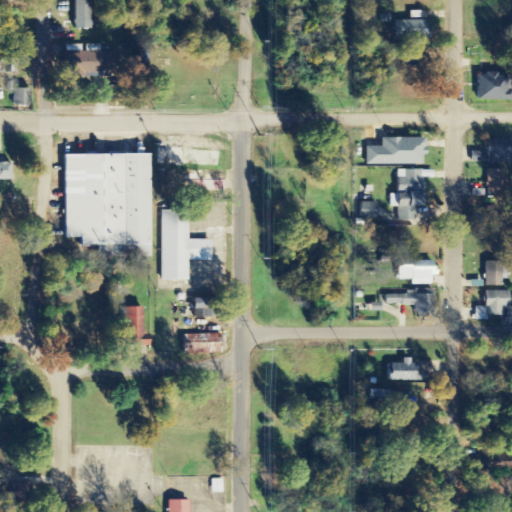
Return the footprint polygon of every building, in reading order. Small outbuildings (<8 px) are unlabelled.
[(93,29),(92,0),(72,0),(73,30),(93,29)] [(425,22),(392,21),(392,40),(424,41),(425,22)] [(108,66),(118,66),(118,52),(57,52),(57,76),(108,75),(108,66)] [(419,66),(419,53),(405,53),(404,66),(419,66)] [(0,59),(0,74),(17,74),(17,59),(0,59)] [(475,74),(474,100),(505,101),(505,74),(475,74)] [(29,106),(29,90),(12,89),(12,106),(29,106)] [(423,165),(422,138),(379,139),(379,147),(365,147),(365,166),(423,165)] [(509,139),(484,139),(484,163),(509,163),(509,139)] [(482,162),(481,152),(470,152),(470,163),(482,162)] [(146,154),(62,155),(62,238),(77,238),(77,246),(95,246),(96,257),(146,257),(146,154)] [(0,180),(10,181),(11,164),(0,163),(0,180)] [(502,169),(484,170),(485,193),(507,193),(507,179),(502,179),(502,169)] [(414,207),(420,207),(420,170),(396,170),(395,222),(414,222),(414,207)] [(376,218),(375,202),(359,203),(359,219),(376,218)] [(186,261),(208,261),(209,240),(186,240),(187,214),(160,214),(158,280),(186,281),(186,261)] [(433,261),(397,262),(398,280),(410,280),(410,286),(429,285),(429,277),(434,276),(433,261)] [(483,286),(503,286),(504,263),(483,263),(483,286)] [(412,305),(412,313),(431,314),(431,290),(405,289),(405,295),(383,295),(383,304),(412,305)] [(507,292),(482,291),(482,308),(474,307),(473,320),(485,320),(485,316),(501,316),(501,309),(507,309),(507,292)] [(146,345),(146,336),(142,336),(141,307),(120,308),(121,345),(146,345)] [(220,354),(220,334),(182,335),(182,354),(220,354)] [(400,364),(388,364),(387,380),(415,381),(416,361),(400,361),(400,364)] [(400,391),(368,390),(367,406),(400,406),(400,391)] [(29,484),(11,483),(11,500),(29,500),(29,484)] [(187,511),(187,501),(166,501),(165,511),(187,511)]
